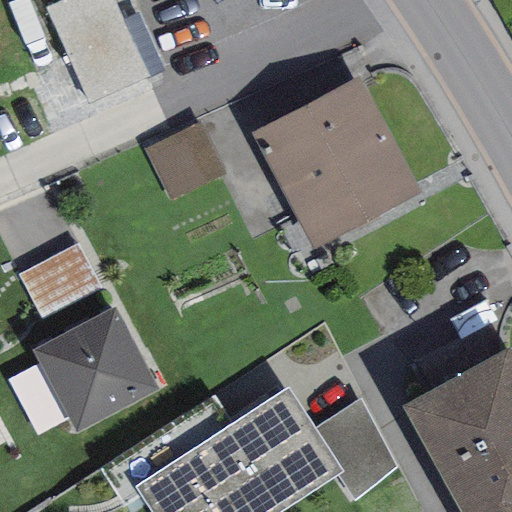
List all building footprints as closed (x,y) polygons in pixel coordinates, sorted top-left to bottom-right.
[(63,0),(45,9),(89,106),(163,72),(136,13),(122,20),(112,0),(63,0)] [(357,77),(251,133),(313,251),(419,195),(357,77)] [(146,149),(171,202),(226,175),(200,123),(146,149)] [(47,315),(105,287),(84,241),(25,270),(47,315)] [(113,307),(29,351),(64,418),(66,416),(75,432),(156,389),(113,307)] [(447,487),(511,450),(511,355),(508,348),(402,408),(447,487)] [(134,488),(149,511),(282,511),(335,477),(342,473),(314,430),(287,388),(134,488)] [(360,399),(314,430),(342,473),(335,477),(351,502),(397,468),(360,399)] [(511,511),(511,450),(447,487),(460,511),(511,511)]
